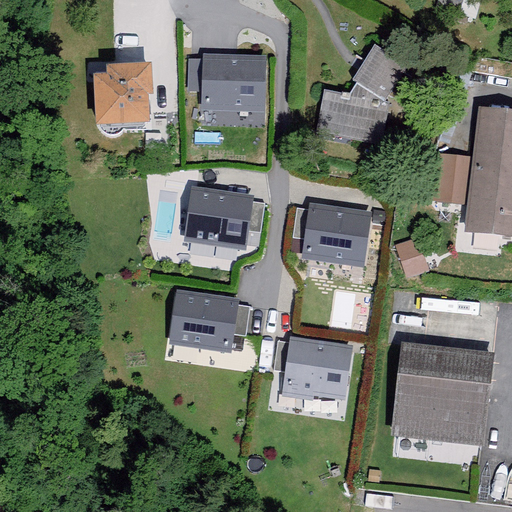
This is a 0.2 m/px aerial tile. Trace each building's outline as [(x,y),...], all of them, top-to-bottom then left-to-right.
[(328,96),(321,138),(401,157),(412,122),(388,112),(416,75),(376,50),(355,87),(360,91),(351,103),(328,96)] [(269,68),(207,65),(205,117),(267,120),(269,68)] [(161,99),(160,67),(117,68),(112,79),(103,79),(104,128),(157,126),(156,99),(161,99)] [(511,114),(481,112),(468,241),(511,244),(511,114)] [(470,162),(438,159),(432,206),(464,209),(470,162)] [(254,203),(191,195),(185,246),(247,254),(254,203)] [(373,223),(308,214),(301,265),(366,273),(373,223)] [(418,242),(395,250),(406,279),(429,271),(418,242)] [(238,298),(177,291),(171,342),(232,349),(238,298)] [(355,347),(289,337),(280,390),(346,401),(355,347)] [(481,444),(491,351),(402,342),(393,435),(481,444)]
